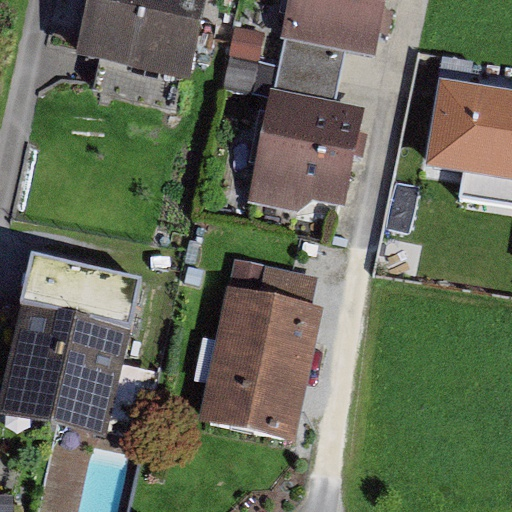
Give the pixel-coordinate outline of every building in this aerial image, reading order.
[(103,0),(90,60),(202,84),(220,0),(103,0)] [(301,0),(294,40),(300,42),(358,54),(388,60),(400,0),(301,0)] [(358,54),(300,42),(289,92),(347,104),(358,54)] [(511,83),(456,73),(444,134),(511,147),(511,83)] [(289,92),(283,91),(260,205),(313,216),(327,204),(360,211),(381,111),(347,104),(289,92)] [(47,258),(10,418),(117,443),(154,283),(47,258)] [(240,290),(213,423),(309,442),(336,311),(326,309),(332,281),(255,265),(249,292),(240,290)] [(27,511),(27,498),(0,498),(0,511),(27,511)]
